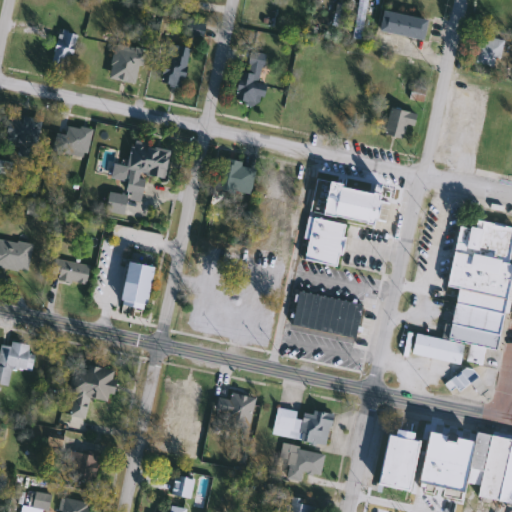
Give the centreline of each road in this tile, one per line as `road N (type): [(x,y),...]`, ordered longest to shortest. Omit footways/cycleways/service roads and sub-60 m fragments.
road 1 (secondary): [(0,310),(511,421)]
road 2 (residential): [(419,176),(0,82)]
road 3 (residential): [(372,391),(466,0)]
road 4 (residential): [(232,0),(159,345)]
road 5 (residential): [(159,345),(123,511)]
road 6 (residential): [(346,511),(372,391)]
